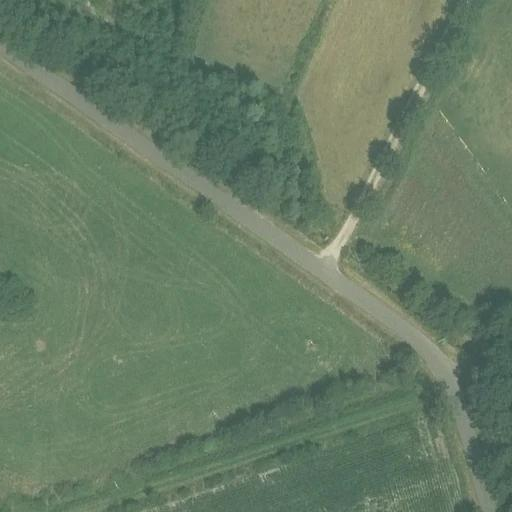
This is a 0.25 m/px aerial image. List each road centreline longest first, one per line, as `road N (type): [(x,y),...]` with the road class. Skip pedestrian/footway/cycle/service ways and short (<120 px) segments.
road 1 (unclassified): [(488,511),(458,407),(406,336),(0,49)]
road 2 (track): [(324,276),(465,0)]
